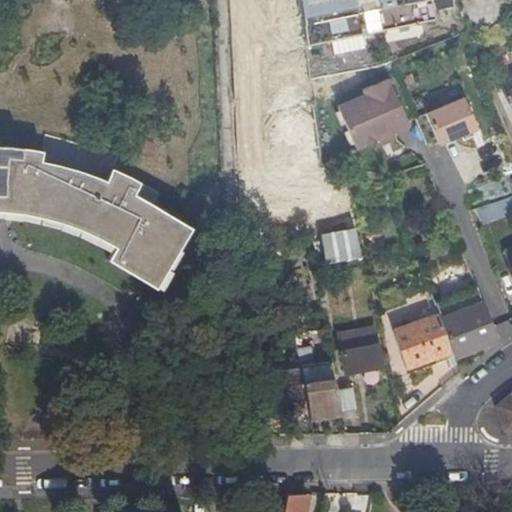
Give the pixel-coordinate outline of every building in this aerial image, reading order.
[(281,200),(301,197),(287,87),(309,82),(309,78),(304,44),(297,0),(281,0),(238,8),(242,27),(246,26),(251,47),(275,43),(278,56),(254,59),(267,169),(276,167),(281,200)] [(430,16),(426,0),(297,0),(304,44),(430,16)] [(430,0),(433,14),(452,10),(450,0),(430,0)] [(331,55),(362,49),(359,35),(328,42),(331,55)] [(404,119),(386,76),(361,87),(363,93),(335,104),(353,146),(376,136),(390,130),(388,125),(404,119)] [(338,192),(334,165),(320,163),(309,82),(287,87),(301,197),(338,192)] [(511,84),(501,90),(511,112),(511,84)] [(463,95),(425,111),(438,141),(476,125),(463,95)] [(390,130),(376,136),(379,143),(393,137),(390,130)] [(0,213),(10,214),(39,219),(51,222),(65,227),(80,233),(93,239),(108,248),(102,261),(151,287),(185,228),(148,204),(153,191),(107,168),(102,180),(41,160),(41,150),(0,148),(0,213)] [(511,199),(475,205),(478,221),(511,216),(511,199)] [(477,289),(467,292),(472,305),(461,309),(456,297),(446,300),(451,313),(440,317),(452,352),(454,357),(496,342),(497,341),(477,289)] [(467,292),(456,297),(461,309),(472,305),(467,292)] [(446,300),(435,304),(438,314),(440,317),(451,313),(446,300)] [(419,364),(452,352),(440,317),(438,314),(409,324),(419,364)] [(406,368),(419,364),(409,324),(393,330),(406,368)] [(372,325),(337,333),(344,371),(380,364),(372,325)] [(309,417),(339,412),(336,394),(330,362),(300,368),(300,370),(307,408),(309,417)] [(264,415),(307,408),(300,370),(257,378),(264,415)] [(202,376),(163,376),(163,416),(202,416),(202,376)] [(353,391),(336,394),(339,412),(340,415),(357,413),(353,391)] [(511,429),(511,392),(510,393),(496,406),(504,429),(511,429)] [(305,501),(306,494),(287,494),(286,500),(288,500),(286,511),(307,511),(308,502),(305,501)]
